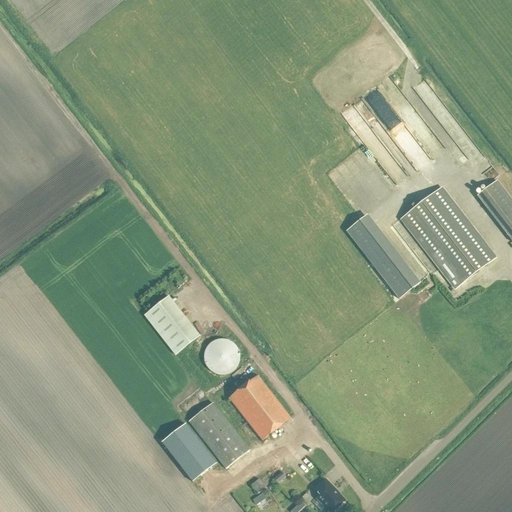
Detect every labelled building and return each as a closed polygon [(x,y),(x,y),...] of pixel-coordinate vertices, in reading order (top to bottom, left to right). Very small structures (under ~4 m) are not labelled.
[(511,201),(497,182),(477,197),(511,241),(511,201)] [(401,220),(456,290),(495,260),(441,189),(401,220)] [(421,284),(368,216),(346,233),(399,301),(421,284)] [(145,317),(176,357),(200,337),(169,298),(145,317)] [(239,362),(240,361),(240,359),(240,357),(239,355),(239,354),(239,352),(238,351),(237,350),(237,348),(236,347),(234,346),(233,344),(231,343),(229,342),(227,341),(225,341),(223,341),(222,341),(220,341),(218,341),(216,341),(215,342),(213,343),(212,344),(210,345),(209,346),(208,347),(207,348),(206,349),(206,351),(205,352),(205,354),(204,355),(204,357),(204,358),(204,360),(204,362),(205,364),(205,365),(206,366),(206,367),(207,369),(208,370),(209,371),(211,372),(212,373),(214,374),(215,375),(217,376),(219,376),(222,376),(223,376),(225,376),(227,376),(229,375),(230,375),(232,373),(233,372),(234,371),(235,370),(236,369),(237,367),(238,367),(238,365),(239,363),(239,362)] [(262,442),(291,420),(258,377),(229,399),(262,442)] [(226,470),(250,452),(213,404),(189,423),(226,470)] [(193,483),(217,465),(186,425),(162,444),(193,483)] [(278,484),(286,478),(282,473),(274,480),(278,484)] [(262,479),(254,485),(260,494),(269,488),(262,479)] [(337,492),(326,481),(317,490),(322,495),(320,496),(318,498),(331,511),(335,511),(345,503),(336,494),(337,492)] [(261,505),(267,502),(263,494),(258,497),(261,505)] [(304,500),(293,510),(294,511),(301,511),(309,505),(304,500)]
